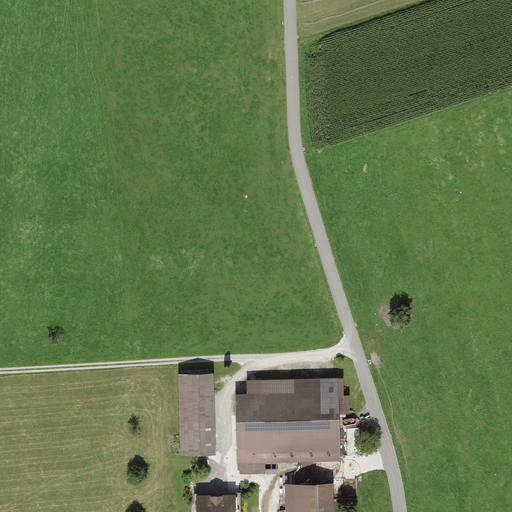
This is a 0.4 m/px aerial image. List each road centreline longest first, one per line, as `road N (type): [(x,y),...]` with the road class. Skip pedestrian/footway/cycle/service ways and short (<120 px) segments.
road 1 (tertiary): [(399,511),(305,185),(290,0)]
road 2 (track): [(0,373),(358,352)]
